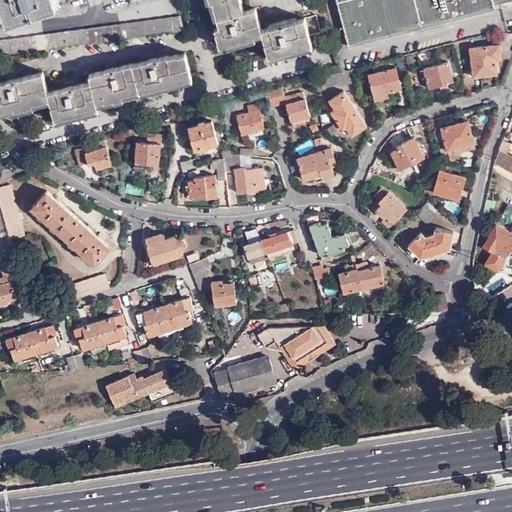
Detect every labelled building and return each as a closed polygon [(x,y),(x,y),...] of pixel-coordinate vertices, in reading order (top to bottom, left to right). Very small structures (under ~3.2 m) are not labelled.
[(4,0),(10,14),(53,0),(4,0)] [(206,0),(208,4),(213,3),(216,2),(220,19),(222,27),(217,28),(221,48),(230,45),(257,39),(266,37),(272,59),(313,49),(311,40),(321,37),(317,20),(305,23),(297,25),(270,32),(262,34),(256,12),(245,15),(241,0),(206,0)] [(338,0),(350,46),(495,8),(494,4),(493,0),(338,0)] [(0,55),(186,30),(182,16),(0,41),(0,55)] [(269,28),(270,32),(297,25),(296,22),(269,28)] [(258,41),(257,39),(230,45),(230,48),(242,45),(258,41)] [(502,45),(470,48),(473,76),(497,73),(496,59),(503,58),(502,45)] [(314,52),(313,49),(272,59),(272,62),(293,57),(314,52)] [(140,91),(192,77),(186,53),(177,55),(177,52),(167,55),(167,53),(158,55),(157,51),(147,54),(148,59),(133,63),(133,61),(115,66),(114,62),(105,64),(106,69),(90,74),(92,81),(75,85),(74,81),(65,83),(66,88),(48,92),(43,72),(17,79),(15,74),(6,77),(7,80),(0,82),(0,112),(16,108),(17,111),(35,106),(34,103),(51,99),(51,102),(56,119),(99,108),(99,106),(98,103),(123,97),(123,95),(140,91)] [(448,61),(423,68),(428,88),(454,81),(448,61)] [(396,67),(370,74),(377,101),(389,98),(387,91),(401,87),(396,67)] [(342,72),(320,77),(323,88),(338,84),(338,86),(355,82),(352,69),(342,72)] [(193,80),(192,77),(140,91),(141,94),(164,88),(193,80)] [(284,94),(282,87),(267,91),(271,107),(283,104),(281,95),(284,94)] [(331,112),(338,122),(341,128),(342,130),(347,127),(353,135),(367,126),(344,91),(329,101),(334,110),(331,112)] [(303,92),(285,97),(286,103),(292,127),(300,125),(299,119),(310,117),(303,92)] [(124,99),(123,97),(98,103),(99,106),(112,102),(124,99)] [(258,103),(247,106),(249,112),(237,115),(241,135),(254,132),(253,130),(264,128),(258,103)] [(100,112),(99,108),(56,119),(57,122),(77,117),(100,112)] [(468,119),(443,127),(449,147),(450,149),(475,141),(468,119)] [(213,120),(189,127),(196,150),(220,144),(213,120)] [(185,121),(170,123),(173,138),(188,135),(185,121)] [(341,128),(338,122),(333,125),(337,131),(341,128)] [(449,147),(443,127),(434,129),(441,150),(449,147)] [(162,135),(147,133),(146,142),(136,141),(133,165),(159,168),(162,135)] [(414,138),(388,150),(398,170),(423,158),(414,138)] [(105,139),(92,143),(94,150),(107,147),(105,139)] [(502,140),(499,149),(500,150),(506,153),(510,143),(502,140)] [(94,150),(92,143),(83,145),(84,146),(85,152),(94,150)] [(85,152),(84,146),(75,148),(79,165),(88,163),(88,165),(95,163),(96,169),(112,165),(107,147),(94,150),(85,152)] [(330,148),(297,158),(303,178),(320,173),(321,175),(333,172),(330,162),(335,160),(330,148)] [(511,156),(506,153),(500,150),(496,162),(511,171),(511,156)] [(263,168),(251,169),(248,169),(248,167),(241,167),(240,155),(233,155),(223,157),(225,172),(235,171),(238,192),(258,190),(257,189),(266,188),(263,168)] [(251,169),(250,155),(240,155),(241,167),(248,167),(248,169),(251,169)] [(183,170),(197,165),(194,156),(180,161),(183,170)] [(225,172),(223,157),(210,160),(212,168),(218,165),(220,177),(226,177),(225,172)] [(215,171),(194,173),(194,176),(188,177),(189,195),(207,194),(207,195),(218,194),(215,171)] [(454,175),(439,171),(434,193),(460,200),(464,181),(454,179),(454,175)] [(11,185),(0,188),(0,200),(11,238),(25,234),(11,185)] [(380,201),(388,193),(382,187),(374,195),(380,201)] [(95,263),(110,246),(46,190),(31,206),(95,263)] [(390,191),(388,193),(380,201),(382,203),(376,209),(384,218),(387,215),(394,222),(407,209),(390,191)] [(426,224),(440,210),(428,202),(416,214),(426,224)] [(309,225),(304,227),(312,248),(316,246),(319,254),(326,252),(327,254),(341,249),(340,246),(348,244),(344,233),(337,235),(337,234),(332,235),(328,222),(321,224),(319,221),(309,225)] [(505,258),(511,246),(511,231),(497,223),(484,246),(505,258)] [(265,252),(266,256),(276,252),(274,248),(291,242),(297,240),(292,228),(280,233),(278,230),(273,232),(275,234),(270,236),(260,239),(265,252)] [(453,231),(437,228),(436,235),(426,237),(421,232),(409,244),(420,256),(449,248),(453,231)] [(260,239),(256,229),(244,233),(248,244),(243,245),(247,258),(265,252),(260,239)] [(144,239),(140,241),(148,264),(180,254),(180,251),(183,249),(185,246),(186,242),(185,238),(183,235),(178,233),(173,233),(173,231),(162,234),(161,232),(144,237),(144,239)] [(274,248),(276,252),(293,247),(291,242),(274,248)] [(206,256),(187,262),(201,295),(209,291),(201,270),(210,268),(206,256)] [(20,270),(17,258),(7,261),(11,272),(20,270)] [(356,263),(362,288),(383,283),(378,265),(365,268),(364,261),(356,263)] [(311,266),(315,280),(324,277),(321,263),(311,266)] [(352,291),(362,288),(356,263),(350,265),(351,269),(346,270),(338,272),(343,293),(352,291)] [(213,279),(210,268),(201,270),(209,291),(212,290),(211,285),(210,279),(213,279)] [(69,300),(109,287),(105,272),(65,285),(69,300)] [(2,277),(0,277),(0,303),(9,301),(8,299),(15,297),(11,280),(3,282),(2,277)] [(211,285),(212,290),(213,305),(235,302),(232,282),(222,283),(211,285)] [(417,308),(433,308),(432,290),(418,291),(415,291),(417,308)] [(118,295),(111,297),(114,308),(122,306),(118,295)] [(188,296),(136,313),(138,321),(142,320),(147,335),(192,321),(187,306),(190,305),(188,296)] [(122,312),(74,327),(77,335),(79,334),(83,349),(127,334),(122,320),(125,319),(122,312)] [(5,339),(7,345),(9,345),(13,359),(57,345),(53,331),(55,330),(53,323),(5,339)] [(257,335),(265,347),(276,340),(295,369),(335,343),(323,324),(267,327),(257,335)] [(145,361),(153,360),(148,346),(141,348),(145,361)] [(138,362),(145,361),(141,348),(134,350),(138,362)] [(78,368),(87,367),(83,354),(74,356),(78,368)] [(66,359),(69,369),(78,368),(74,356),(66,359)] [(227,360),(223,362),(233,394),(235,400),(247,396),(247,395),(245,391),(276,381),(268,357),(243,365),(240,356),(227,360)] [(233,394),(223,362),(216,372),(217,376),(216,377),(223,397),(233,394)] [(166,369),(138,381),(144,395),(149,393),(172,383),(166,369)] [(144,395),(138,381),(134,373),(107,385),(116,407),(144,395)] [(172,383),(149,393),(153,403),(176,393),(172,383)]
